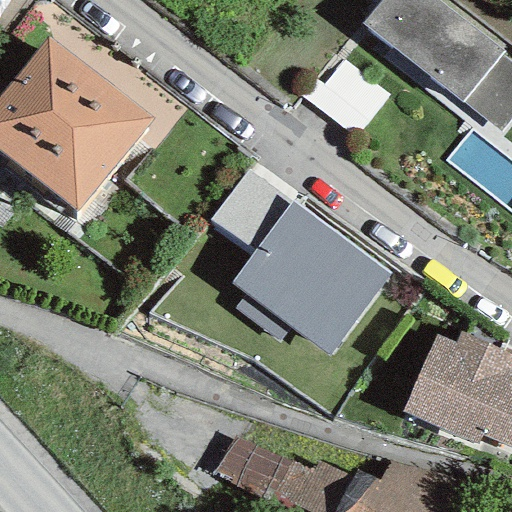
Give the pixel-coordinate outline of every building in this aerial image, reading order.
[(504,48),(440,0),(379,0),(360,26),(501,134),(511,119),(511,63),(499,54),(504,48)] [(152,119),(47,36),(0,94),(0,155),(74,215),(152,119)] [(315,88),(350,121),(385,83),(350,51),(315,88)] [(253,252),(290,201),(246,169),(209,220),(253,252)] [(296,331),(328,355),(390,274),(290,201),(253,252),(230,282),(245,293),(234,308),(285,346),(296,331)] [(511,362),(511,356),(458,332),(453,343),(434,335),(401,411),(478,445),(482,436),(493,441),(511,396),(511,371),(508,370),(511,362)] [(511,396),(493,441),(511,448),(511,396)] [(235,438),(212,473),(268,500),(272,494),(310,511),(333,511),(352,478),(314,462),(309,470),(235,438)] [(378,480),(355,472),(352,478),(333,511),(445,511),(460,481),(390,462),(378,480)]
